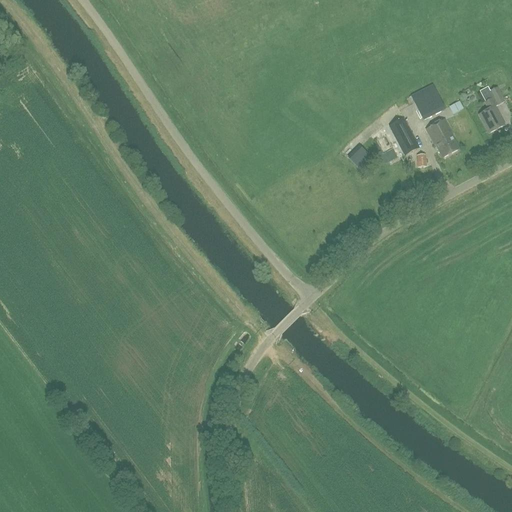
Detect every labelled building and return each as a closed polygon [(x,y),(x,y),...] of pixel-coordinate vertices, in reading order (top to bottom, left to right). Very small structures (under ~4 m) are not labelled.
[(423,121),(445,110),(433,85),(411,97),(423,121)] [(498,106),(505,103),(497,88),(490,92),(498,106)] [(489,135),(505,126),(495,108),(496,107),(492,100),(485,103),(489,111),(479,116),(489,135)] [(453,113),(465,110),(464,101),(451,103),(453,113)] [(405,157),(419,149),(403,119),(389,127),(405,157)] [(442,159),(459,150),(452,137),(453,136),(445,121),(426,131),(434,146),(435,146),(442,159)] [(360,142),(349,156),(356,162),(368,148),(360,142)] [(418,169),(426,168),(426,155),(417,156),(418,169)]
